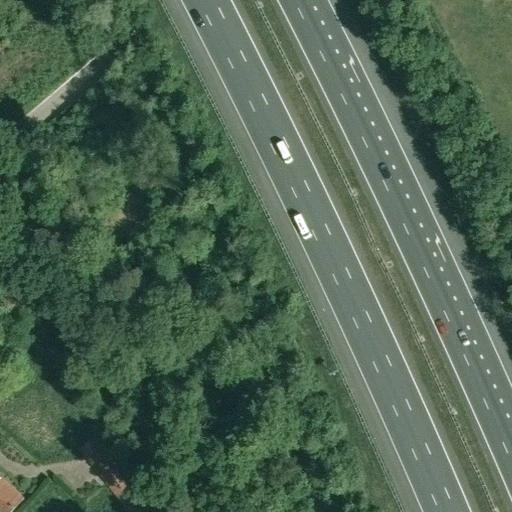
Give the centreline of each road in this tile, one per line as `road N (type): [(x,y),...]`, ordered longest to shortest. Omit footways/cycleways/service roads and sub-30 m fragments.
road 1 (motorway): [(205,0),(445,511)]
road 2 (motorway): [(511,438),(303,0)]
